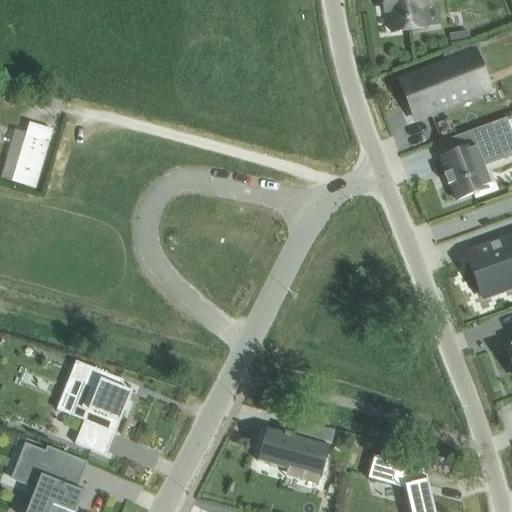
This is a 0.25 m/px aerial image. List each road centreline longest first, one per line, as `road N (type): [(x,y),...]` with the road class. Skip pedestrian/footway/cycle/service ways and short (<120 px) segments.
road 1 (residential): [(316,211),(189,180),(154,198),(147,216),(151,255),(186,302),(246,342)]
road 2 (track): [(67,107),(345,187)]
road 3 (residential): [(502,511),(462,380),(406,241)]
road 4 (residential): [(246,342),(159,511)]
road 5 (residential): [(378,172),(332,0)]
road 6 (residential): [(316,211),(246,342)]
